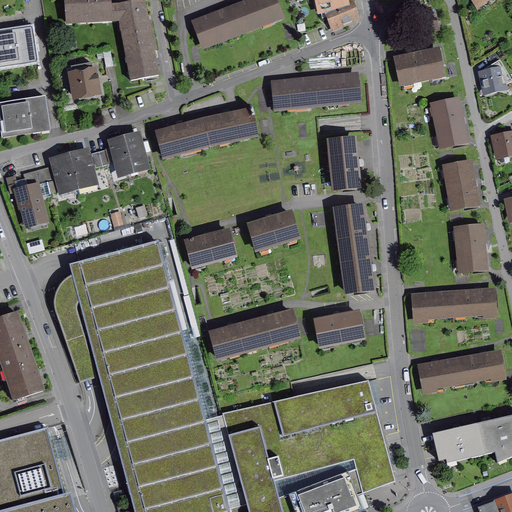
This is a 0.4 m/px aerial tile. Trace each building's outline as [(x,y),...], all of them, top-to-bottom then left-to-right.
[(64,0),(66,22),(112,20),(111,6),(110,0),(64,0)] [(249,3),(233,9),(242,32),(252,28),(251,26),(270,19),(271,22),(281,18),(274,0),(256,0),(255,0),(251,0),(249,1),(249,3)] [(316,0),(319,12),(325,11),(343,3),(342,0),(296,0),(297,1),(303,0),(316,0)] [(350,0),(349,0),(325,11),(333,29),(358,19),(350,0)] [(470,0),(478,12),(499,0),(470,0)] [(124,42),(153,36),(150,22),(148,22),(144,1),(118,6),(111,6),(112,20),(120,19),(124,42)] [(232,36),(242,32),(233,9),(217,15),(217,13),(210,16),(211,17),(195,24),(204,47),(214,43),(213,40),(231,33),(232,36)] [(438,31),(434,13),(422,16),(426,33),(438,31)] [(32,29),(0,33),(0,66),(37,61),(32,29)] [(153,36),(124,42),(131,81),(158,76),(153,51),(156,51),(153,36)] [(110,51),(103,52),(106,67),(113,66),(110,51)] [(438,51),(396,60),(401,84),(443,75),(438,51)] [(91,63),(71,67),(72,74),(68,75),(69,83),(73,82),(76,98),(98,94),(96,85),(99,84),(97,77),(94,77),(93,71),(91,63)] [(503,68),(479,73),(484,98),(508,93),(503,68)] [(358,75),(315,80),(319,110),(361,106),(358,75)] [(315,80),(272,84),(276,115),(319,110),(315,80)] [(45,98),(0,104),(0,124),(2,137),(50,130),(45,98)] [(457,101),(433,106),(442,147),(466,142),(457,101)] [(204,122),(210,146),(256,136),(251,112),(204,122)] [(210,146),(204,122),(158,135),(164,158),(210,146)] [(511,133),(492,137),(497,162),(511,159),(511,133)] [(119,138),(111,140),(116,160),(120,159),(124,173),(146,168),(138,136),(120,141),(119,138)] [(354,140),(330,142),(331,152),(333,152),(335,170),(333,170),(334,190),(358,187),(354,140)] [(95,168),(110,164),(106,150),(92,154),(95,168)] [(87,152),(70,156),(78,186),(95,181),(87,152)] [(70,156),(52,161),(60,190),(78,186),(70,156)] [(469,163),(445,167),(453,209),(477,205),(469,163)] [(36,171),(40,185),(54,181),(50,167),(36,171)] [(36,171),(23,175),(27,189),(38,186),(40,185),(36,171)] [(27,189),(16,192),(21,209),(22,208),(26,225),(38,222),(37,217),(45,215),(38,186),(27,189)] [(340,241),(341,251),(366,248),(364,232),(365,232),(364,224),(363,224),(361,207),(336,210),(337,221),(340,221),(343,240),(340,241)] [(290,214),(250,227),(257,250),(297,238),(290,214)] [(481,227),(456,229),(461,272),(485,269),(481,227)] [(228,232),(187,243),(193,267),(234,256),(228,232)] [(28,244),(31,254),(46,250),(43,239),(28,244)] [(229,511),(158,241),(69,265),(72,275),(62,282),(55,296),(54,308),(80,384),(89,380),(99,377),(115,437),(134,511),(229,511)] [(346,282),(347,293),(372,289),(370,272),(371,272),(370,264),(368,264),(366,248),(341,251),(343,262),(346,262),(348,281),(346,282)] [(474,293),(454,294),(455,315),(485,313),(485,316),(495,316),(494,291),(482,292),(481,291),(474,291),(474,293)] [(455,315),(454,294),(433,296),(433,294),(425,294),(425,296),(414,297),(415,321),(425,321),(425,317),(455,315)] [(0,318),(0,355),(5,370),(32,361),(16,313),(0,318)] [(292,313),(252,323),(258,348),(298,337),(292,313)] [(358,314),(316,322),(321,346),(363,338),(358,314)] [(252,323),(212,334),(218,358),(258,348),(252,323)] [(480,357),(460,361),(463,381),(493,376),(493,379),(503,378),(499,353),(488,355),(487,354),(480,355),(480,357)] [(43,391),(32,361),(5,370),(15,400),(43,391)] [(432,365),(420,368),(425,391),(435,390),(434,387),(463,381),(460,361),(439,364),(439,362),(432,364),(432,365)] [(395,483),(369,384),(223,414),(249,511),(364,511),(370,510),(364,495),(395,483)] [(511,418),(433,437),(440,467),(498,455),(499,465),(511,459),(511,418)] [(0,511),(75,511),(71,492),(64,494),(47,428),(0,440),(0,511)] [(511,511),(511,497),(479,508),(480,511),(511,511)]
